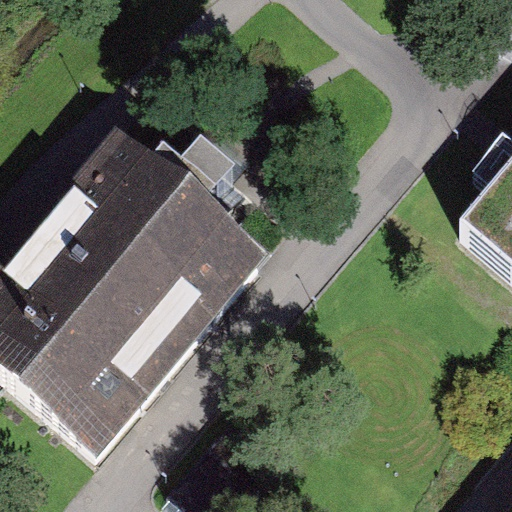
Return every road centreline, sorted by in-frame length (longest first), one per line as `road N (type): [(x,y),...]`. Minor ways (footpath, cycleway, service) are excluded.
road 1 (residential): [(326,0),(399,79),(410,113),(403,146),(378,197),(105,511)]
road 2 (residential): [(255,0),(0,254)]
